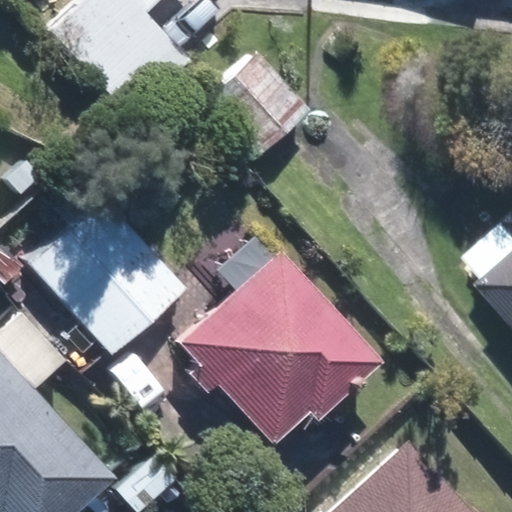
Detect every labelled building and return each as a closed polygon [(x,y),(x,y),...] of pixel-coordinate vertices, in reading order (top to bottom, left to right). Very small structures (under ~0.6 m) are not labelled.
[(106,114),(168,59),(126,13),(140,0),(74,0),(35,35),(106,114)] [(244,58),(189,103),(239,162),(293,117),(244,58)] [(86,198),(11,262),(93,359),(169,295),(86,198)] [(511,336),(511,237),(508,241),(501,233),(460,267),(480,290),(476,293),(511,336)] [(354,366),(257,255),(154,344),(175,368),(167,375),(186,396),(194,390),(245,448),(279,418),(286,426),(354,366)] [(0,372),(0,511),(66,511),(102,479),(0,372)] [(440,511),(381,447),(309,511),(440,511)]
